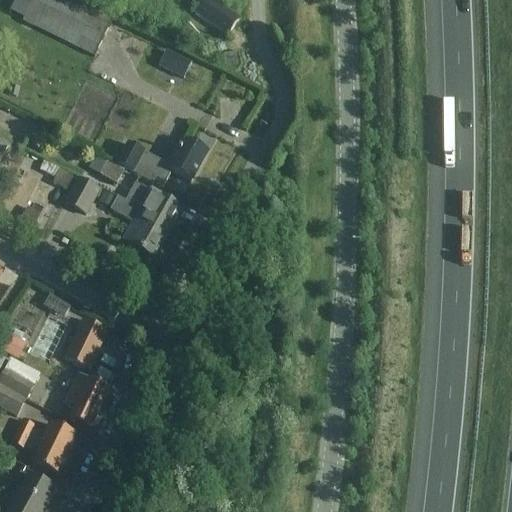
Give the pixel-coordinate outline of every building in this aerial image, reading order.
[(34,0),(23,23),(41,32),(94,60),(112,24),(65,0),(34,0)] [(205,0),(195,15),(227,38),(239,22),(208,0),(205,0)] [(237,54),(223,57),(224,68),(235,75),(240,67),(237,54)] [(190,185),(207,154),(207,153),(206,154),(186,143),(181,152),(176,150),(167,167),(128,145),(117,166),(161,190),(160,191),(161,191),(171,173),(190,183),(189,184),(190,185)] [(0,144),(0,163),(8,150),(0,144)] [(67,173),(71,163),(56,157),(52,167),(67,173)] [(100,178),(116,187),(124,174),(107,164),(100,178)] [(78,181),(74,188),(64,206),(85,217),(99,193),(78,181)] [(117,200),(170,230),(180,211),(163,201),(135,186),(125,204),(117,200)] [(170,230),(117,200),(110,213),(133,226),(123,244),(153,260),(170,230)] [(56,334),(67,311),(55,305),(44,329),(56,334)] [(64,362),(88,374),(107,334),(83,322),(64,362)] [(5,373),(0,381),(0,388),(25,402),(33,388),(5,373)] [(68,423),(90,433),(109,392),(79,377),(64,409),(73,413),(68,423)] [(25,402),(0,388),(0,410),(16,419),(25,402)] [(54,417),(58,405),(38,398),(34,410),(54,417)] [(22,423),(16,435),(68,460),(78,440),(49,426),(43,437),(33,433),(35,429),(22,423)] [(68,460),(16,435),(10,447),(23,453),(23,452),(33,457),(29,466),(58,480),(68,460)] [(21,475),(0,511),(45,511),(55,495),(21,475)]
